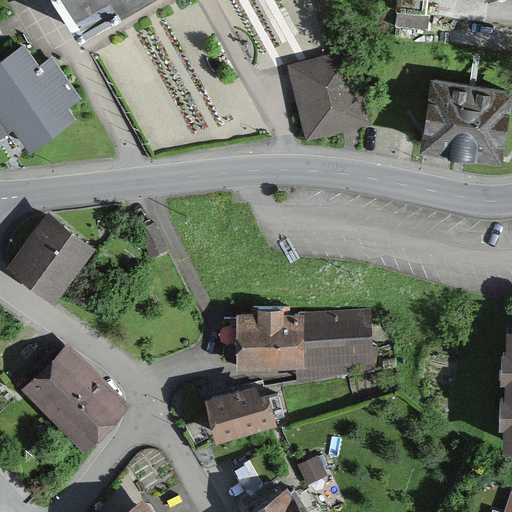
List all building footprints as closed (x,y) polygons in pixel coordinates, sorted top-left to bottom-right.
[(63,0),(77,24),(120,0),(63,0)] [(30,71),(18,52),(0,63),(0,131),(11,149),(56,120),(51,112),(71,99),(46,61),(30,71)] [(344,58),(286,71),(303,144),(361,131),(344,58)] [(511,103),(511,97),(433,86),(422,153),(503,165),(511,103)] [(85,251),(44,219),(5,268),(46,300),(85,251)] [(155,228),(139,235),(150,260),(165,253),(155,228)] [(382,312),(224,313),(224,369),(300,368),(300,383),(383,383),(382,312)] [(511,333),(505,333),(500,446),(511,446),(511,333)] [(122,408),(61,348),(16,392),(78,452),(122,408)] [(257,388),(195,403),(205,444),(267,428),(257,388)] [(297,511),(286,489),(240,511),(297,511)] [(154,511),(142,493),(113,511),(154,511)] [(511,511),(511,499),(505,497),(498,511),(511,511)]
